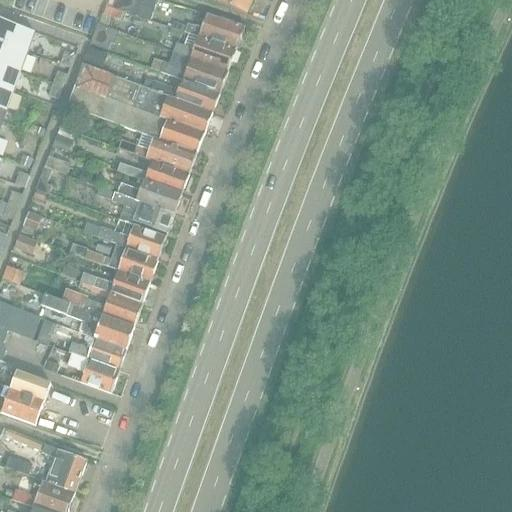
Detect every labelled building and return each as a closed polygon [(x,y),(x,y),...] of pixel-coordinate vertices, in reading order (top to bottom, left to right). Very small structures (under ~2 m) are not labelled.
[(134,0),(109,0),(107,6),(130,14),(134,0)] [(216,0),(216,1),(246,14),(252,0),(216,0)] [(122,22),(125,13),(107,8),(105,16),(122,22)] [(185,31),(200,37),(237,50),(246,26),(207,13),(203,27),(189,22),(185,31)] [(0,20),(0,43),(28,54),(35,33),(0,20)] [(177,44),(174,52),(191,59),(228,73),(237,50),(200,37),(194,51),(177,44)] [(0,43),(0,65),(21,73),(28,54),(0,43)] [(65,53),(60,65),(70,69),(74,56),(65,53)] [(176,66),(172,76),(183,80),(220,95),(228,73),(191,59),(187,70),(176,66)] [(0,65),(0,86),(14,92),(21,73),(0,65)] [(82,66),(75,87),(205,134),(213,115),(144,88),(82,66)] [(58,71),(53,84),(63,88),(68,74),(58,71)] [(147,80),(144,88),(213,115),(220,95),(183,80),(179,92),(147,80)] [(63,88),(53,84),(49,96),(59,99),(63,88)] [(0,122),(2,123),(6,112),(7,112),(14,92),(0,86),(0,122)] [(205,134),(75,87),(68,107),(143,135),(198,154),(205,134)] [(60,127),(52,149),(67,155),(76,133),(60,127)] [(143,135),(139,147),(122,141),(119,149),(152,161),(190,174),(198,154),(143,135)] [(49,157),(45,168),(52,171),(67,177),(72,165),(49,157)] [(118,172),(145,182),(182,195),(190,174),(152,161),(148,174),(121,164),(118,172)] [(45,168),(37,191),(50,196),(53,188),(47,186),(52,171),(45,168)] [(122,185),(118,194),(175,215),(182,195),(145,182),(141,192),(122,185)] [(99,188),(96,195),(138,211),(134,221),(168,234),(175,215),(118,194),(99,188)] [(12,191),(8,204),(17,208),(22,195),(12,191)] [(47,195),(36,191),(33,199),(44,203),(47,195)] [(17,208),(8,204),(3,216),(13,220),(17,208)] [(29,213),(24,226),(37,231),(42,218),(29,213)] [(86,225),(83,234),(126,249),(158,260),(166,237),(135,226),(130,239),(101,229),(100,230),(86,225)] [(37,241),(21,234),(15,247),(32,254),(37,241)] [(85,260),(97,264),(119,271),(150,283),(158,260),(126,249),(121,264),(88,252),(85,260)] [(17,284),(21,272),(7,266),(2,278),(17,284)] [(80,283),(111,294),(143,305),(150,283),(119,271),(114,284),(83,273),(80,283)] [(65,289),(61,301),(135,329),(143,305),(111,294),(106,306),(87,299),(88,298),(65,289)] [(135,329),(61,301),(46,295),(42,305),(62,312),(60,316),(83,324),(80,334),(95,339),(95,340),(127,351),(135,329)] [(29,313),(21,310),(0,302),(0,327),(9,331),(21,336),(29,313)] [(33,340),(41,318),(29,313),(21,336),(33,340)] [(0,327),(0,341),(4,343),(9,331),(0,327)] [(73,344),(69,354),(120,371),(127,351),(95,340),(91,350),(73,344)] [(120,371),(69,354),(72,355),(68,367),(85,373),(81,384),(112,394),(120,372),(120,371)] [(0,361),(0,413),(36,427),(51,385),(18,373),(1,367),(2,363),(0,361)] [(44,444),(17,433),(13,441),(40,452),(44,444)] [(55,460),(46,484),(75,494),(87,462),(45,446),(41,455),(55,460)] [(32,467),(9,458),(5,468),(28,477),(32,467)] [(12,501),(33,509),(42,511),(68,511),(75,494),(46,484),(42,482),(37,498),(16,491),(12,501)]
